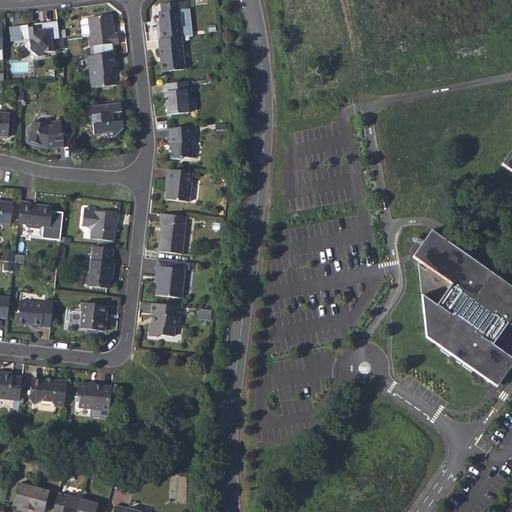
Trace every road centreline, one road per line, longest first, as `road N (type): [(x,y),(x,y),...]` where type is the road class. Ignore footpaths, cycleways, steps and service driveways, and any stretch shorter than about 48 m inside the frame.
road 1 (tertiary): [(250,0),(263,127),(232,392),(231,511)]
road 2 (residential): [(103,361),(126,344),(143,179)]
road 3 (residential): [(143,179),(148,147),(132,0)]
road 4 (residential): [(0,161),(45,173),(143,179)]
road 5 (unknown): [(389,236),(433,229),(511,272)]
